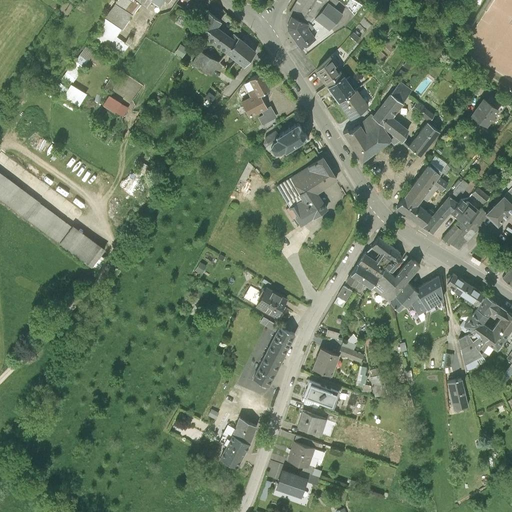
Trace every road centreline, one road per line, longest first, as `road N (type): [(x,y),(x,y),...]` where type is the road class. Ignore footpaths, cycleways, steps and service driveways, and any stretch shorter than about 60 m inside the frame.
road 1 (unclassified): [(239,511),(302,339),(377,207)]
road 2 (track): [(12,145),(94,199),(113,258),(0,380)]
road 3 (track): [(113,258),(163,171),(272,42)]
road 4 (tertiary): [(263,29),(377,207)]
road 5 (tertiary): [(377,207),(511,301)]
